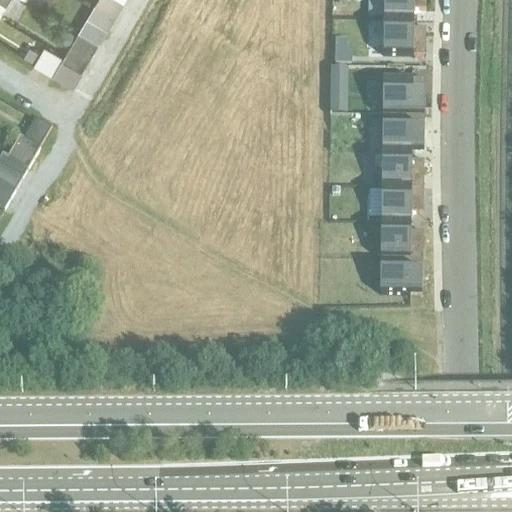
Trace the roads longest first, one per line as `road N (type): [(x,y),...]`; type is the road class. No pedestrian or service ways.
road 1 (primary): [(0,496),(511,491)]
road 2 (tertiary): [(463,511),(461,0)]
road 3 (primary): [(511,438),(0,439)]
road 4 (unclassified): [(74,112),(0,248)]
road 5 (unclassified): [(141,0),(74,112)]
